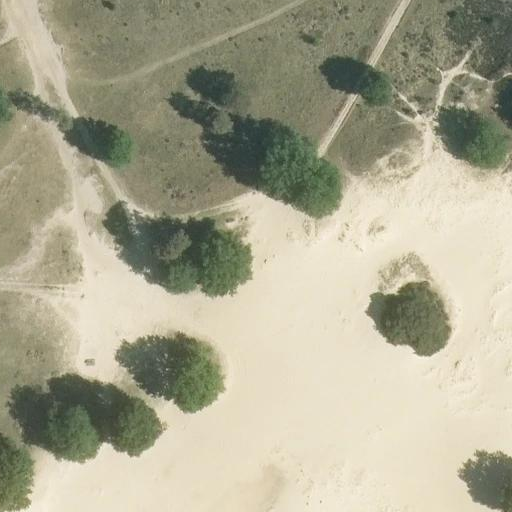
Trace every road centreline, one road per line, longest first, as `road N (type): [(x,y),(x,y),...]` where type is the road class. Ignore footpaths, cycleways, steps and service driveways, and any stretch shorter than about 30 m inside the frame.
road 1 (track): [(406,0),(318,142),(216,281),(176,304)]
road 2 (track): [(17,4),(176,304)]
road 3 (track): [(176,304),(0,290)]
